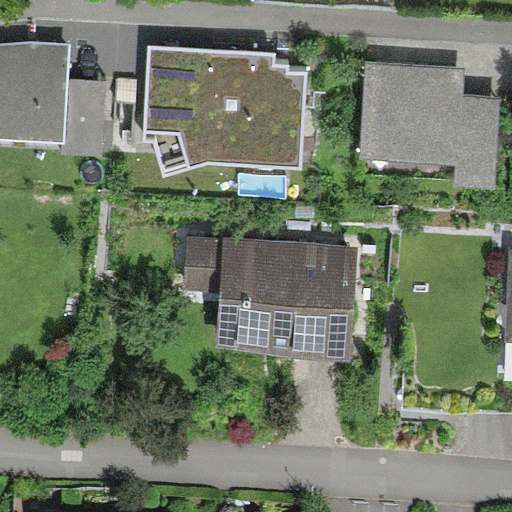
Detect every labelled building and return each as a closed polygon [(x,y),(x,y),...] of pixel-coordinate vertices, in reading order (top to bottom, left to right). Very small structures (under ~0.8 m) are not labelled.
[(0,123),(92,132),(100,73),(58,68),(62,38),(0,29),(0,123)] [(300,53),(144,42),(137,145),(293,156),(300,53)] [(490,63),(361,58),(357,156),(486,161),(490,63)] [(350,231),(180,226),(178,292),(218,293),(217,337),(346,341),(350,231)] [(511,235),(501,235),(498,334),(511,334),(511,235)]
